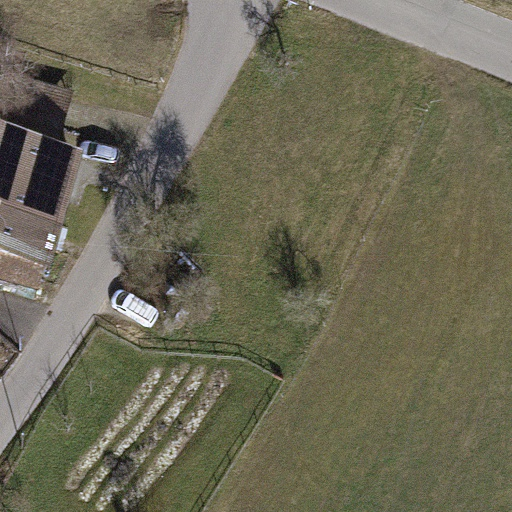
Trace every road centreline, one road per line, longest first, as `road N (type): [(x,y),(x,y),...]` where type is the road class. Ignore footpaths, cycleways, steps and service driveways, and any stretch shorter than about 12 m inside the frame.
road 1 (residential): [(247,0),(167,176),(0,442)]
road 2 (tertiary): [(511,58),(360,0)]
